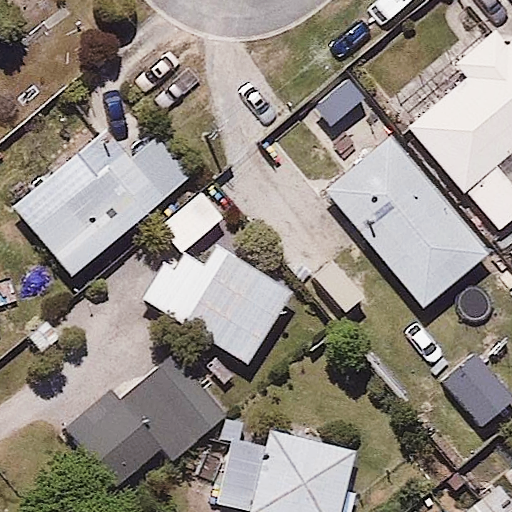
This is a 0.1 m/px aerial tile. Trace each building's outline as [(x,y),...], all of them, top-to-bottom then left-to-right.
[(511,2),(510,0),(507,0),(448,52),(464,70),(407,120),(499,226),(511,215),(511,2)] [(74,273),(192,170),(126,94),(40,170),(63,196),(31,224),(74,273)] [(392,134),(328,187),(423,303),(487,250),(392,134)] [(229,215),(201,179),(150,219),(168,242),(137,289),(248,362),(299,285),(213,228),(229,215)] [(511,395),(475,352),(438,383),(478,429),(511,400),(511,395)] [(339,511),(351,446),(230,424),(214,511),(339,511)] [(511,511),(511,469),(482,493),(497,511),(511,511)]
